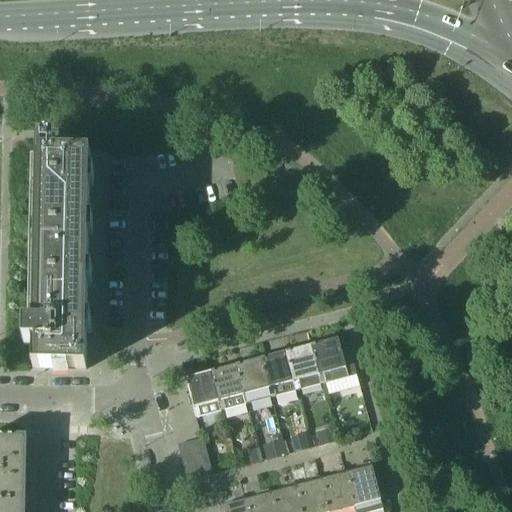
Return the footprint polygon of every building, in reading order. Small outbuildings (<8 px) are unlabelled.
[(30,155),(26,326),(23,326),(22,345),(32,346),(32,370),(85,371),(85,336),(86,318),(90,156),(30,155)] [(94,319),(86,318),(85,336),(94,336),(94,328),(94,319)] [(337,341),(311,347),(319,377),(317,378),(320,387),(325,385),(323,376),(345,370),(337,341)] [(311,347),(286,354),(294,384),(292,384),(294,393),(300,392),(298,383),(317,378),(319,377),(311,347)] [(286,354),(260,360),(268,390),(267,391),(269,400),(275,398),(273,389),(292,384),(294,384),(286,354)] [(268,390),(260,360),(235,367),(243,397),(242,397),(244,406),(269,400),(267,391),(268,390)] [(243,397),(235,367),(210,374),(218,403),(217,404),(219,413),(244,406),(242,397),(243,397)] [(218,403),(210,374),(184,380),(195,419),(219,413),(217,404),(218,403)] [(333,431),(317,435),(320,448),(336,444),(333,431)] [(26,437),(0,436),(0,501),(25,502),(25,474),(26,474),(26,466),(25,466),(26,437)] [(306,437),(290,441),(294,455),(310,451),(306,437)] [(273,448),(263,450),(266,463),(286,458),(281,438),(271,440),(273,448)] [(202,440),(177,447),(181,460),(206,453),(202,440)] [(206,453),(181,460),(184,472),(209,465),(206,453)] [(255,453),(243,456),(246,468),(258,465),(255,453)] [(362,471),(345,476),(353,509),(380,502),(371,469),(370,469),(369,464),(361,467),(362,471)] [(209,465),(184,472),(187,483),(212,477),(209,465)] [(337,478),(320,482),(327,511),(340,511),(353,509),(345,476),(344,471),(336,473),(337,478)] [(312,484),(294,489),(300,511),(327,511),(320,482),(318,478),(310,480),(312,484)] [(286,491),(269,496),(273,511),(300,511),(294,489),(293,485),(285,487),(286,491)] [(261,498),(244,502),(246,511),(273,511),(269,496),(268,491),(260,493),(261,498)] [(236,505),(218,509),(219,511),(246,511),(244,502),(243,498),(235,500),(236,505)] [(0,501),(0,511),(24,511),(25,502),(0,501)]
